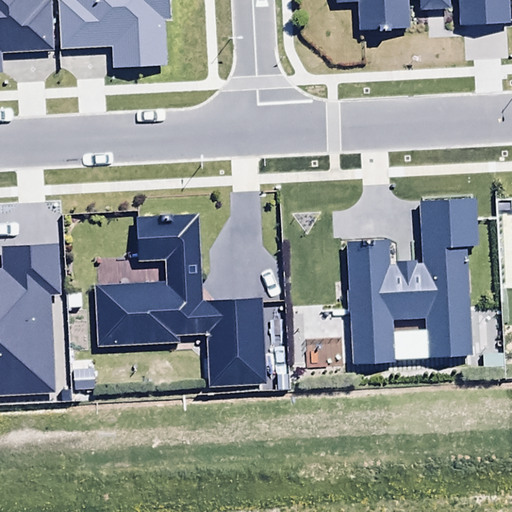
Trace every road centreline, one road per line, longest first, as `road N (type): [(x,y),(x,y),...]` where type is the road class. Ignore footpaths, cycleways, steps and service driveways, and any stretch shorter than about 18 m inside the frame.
road 1 (residential): [(258,132),(0,145)]
road 2 (residential): [(511,118),(258,132)]
road 3 (residential): [(258,132),(251,0)]
